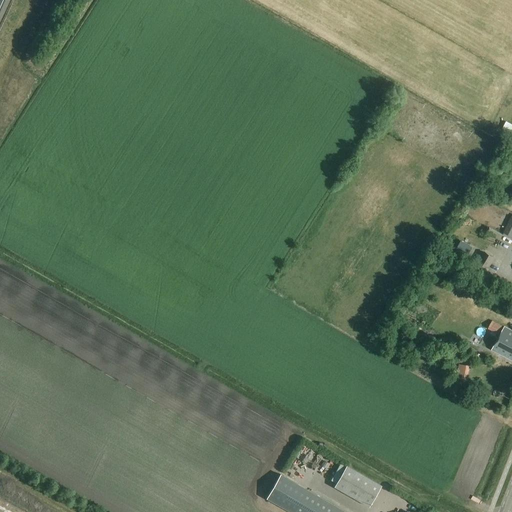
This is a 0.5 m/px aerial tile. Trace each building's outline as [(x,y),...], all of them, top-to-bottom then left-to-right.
[(461,242),(458,247),(468,253),(471,248),(461,242)] [(489,270),(495,259),(485,253),(478,263),(489,270)] [(511,331),(491,320),(489,324),(502,331),(492,350),(511,360),(511,331)] [(427,357),(434,344),(427,340),(419,353),(427,357)] [(467,373),(476,373),(475,364),(467,364),(467,373)] [(368,508),(381,486),(345,466),(344,469),(339,466),(331,480),(336,483),(333,488),(368,508)] [(287,511),(343,511),(280,475),(266,500),(287,511)]
